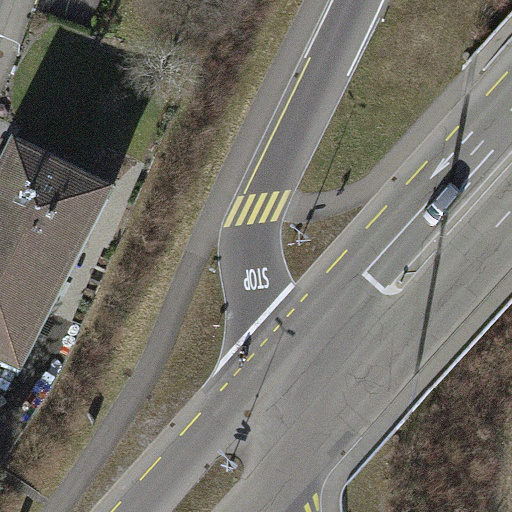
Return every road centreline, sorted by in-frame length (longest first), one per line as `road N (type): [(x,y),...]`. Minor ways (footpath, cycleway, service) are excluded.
road 1 (secondary): [(361,0),(259,208),(246,341),(253,391)]
road 2 (secondary): [(511,109),(253,391)]
road 3 (secondary): [(277,483),(511,215)]
road 4 (secondary): [(253,391),(141,511)]
